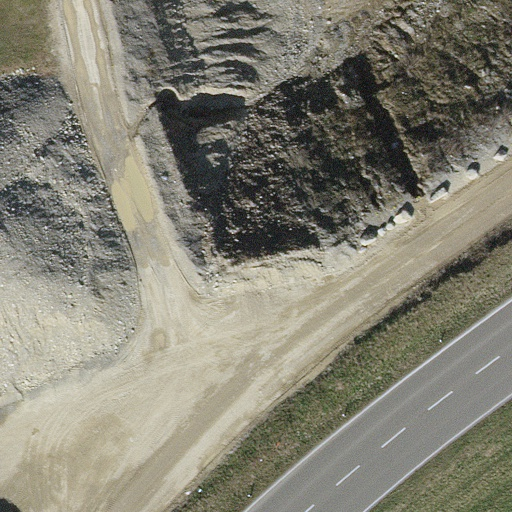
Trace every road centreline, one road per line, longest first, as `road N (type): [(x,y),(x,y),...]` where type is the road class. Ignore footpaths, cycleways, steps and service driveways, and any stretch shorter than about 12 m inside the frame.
road 1 (track): [(130,511),(168,475),(207,401),(195,335),(106,117),(71,0)]
road 2 (track): [(195,335),(227,280),(276,235),(416,141),(511,60)]
road 3 (primary): [(309,511),(511,353)]
